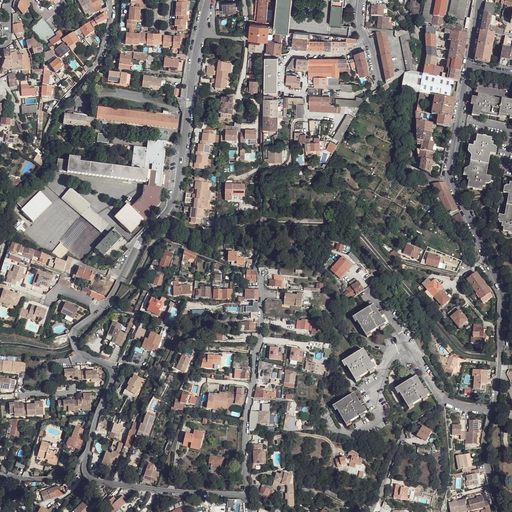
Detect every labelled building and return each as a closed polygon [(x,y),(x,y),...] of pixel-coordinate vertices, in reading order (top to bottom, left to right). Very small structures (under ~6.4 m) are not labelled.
[(17,7),(23,14),(27,10),(25,8),(29,3),(30,2),(27,0),(20,0),(19,3),(17,7)] [(89,0),(93,8),(100,4),(98,0),(89,0)] [(136,0),(136,4),(136,7),(130,7),(129,14),(140,15),(140,8),(143,8),(143,0),(136,0)] [(176,3),(176,10),(186,11),(187,4),(189,4),(189,0),(178,0),(178,3),(176,3)] [(271,1),(271,0),(259,0),(258,21),(266,22),(268,1),(271,1)] [(275,31),(289,32),(292,0),(277,0),(275,26),(276,27),(275,31)] [(341,0),(332,0),(330,25),(341,26),(343,5),(343,0),(341,0)] [(419,24),(422,0),(410,0),(410,6),(412,12),(412,13),(413,14),(418,25),(419,24)] [(426,0),(422,23),(432,25),(433,17),(436,0),(426,0)] [(436,0),(433,17),(443,19),(446,0),(436,0)] [(451,0),(449,18),(463,21),(467,0),(451,0)] [(223,3),(224,13),(236,12),(235,2),(234,2),(223,3)] [(484,13),(493,17),(494,10),(495,5),(495,4),(492,4),(490,3),(487,3),(486,3),(484,13)] [(371,15),(382,16),(383,6),(372,5),(371,15)] [(186,11),(176,10),(175,16),(176,16),(178,16),(178,20),(176,20),(175,20),(175,26),(177,27),(177,30),(185,31),(186,21),(188,21),(188,17),(186,17),(186,11)] [(101,15),(90,22),(93,27),(108,18),(105,13),(101,15)] [(481,31),(493,33),(496,18),(493,17),(484,13),(481,31)] [(140,15),(129,14),(129,20),(127,20),(127,28),(129,28),(133,28),(135,28),(136,21),(139,21),(140,15)] [(378,27),(388,29),(388,24),(389,18),(379,17),(378,27)] [(443,19),(433,17),(432,25),(432,26),(433,27),(441,28),(442,28),(443,23),(443,19)] [(505,32),(507,24),(496,18),(493,33),(495,34),(504,36),(505,32)] [(13,24),(14,34),(23,32),(21,23),(13,24)] [(85,37),(94,31),(89,23),(85,25),(80,29),(82,33),(85,37)] [(451,32),(461,34),(462,31),(462,27),(460,26),(460,25),(458,24),(458,26),(456,25),(456,24),(453,23),(453,25),(443,23),(442,28),(441,28),(441,30),(448,31),(451,32)] [(265,41),(268,42),(268,41),(269,26),(250,24),(249,40),(265,41)] [(426,35),(432,36),(432,34),(435,34),(435,31),(433,30),(433,28),(426,26),(425,26),(425,28),(426,35)] [(50,43),(52,46),(56,43),(61,40),(63,39),(64,38),(59,30),(56,33),(57,35),(49,41),(50,43)] [(475,61),(489,64),(495,34),(493,33),(481,31),(475,61)] [(139,34),(133,34),(132,44),(138,45),(139,43),(146,44),(146,45),(152,45),(153,35),(149,35),(147,35),(147,33),(139,32),(139,34)] [(285,33),(284,40),(292,41),(293,33),(285,32),(285,33)] [(411,40),(420,43),(420,42),(420,40),(419,40),(416,33),(413,32),(407,32),(409,35),(411,40)] [(452,41),(466,43),(467,35),(461,34),(451,32),(451,35),(450,41),(452,41)] [(73,34),(72,33),(64,38),(63,39),(66,43),(69,47),(74,44),(78,41),(74,36),(73,34)] [(310,36),(310,34),(295,33),(294,33),(294,37),(308,38),(307,43),(309,43),(309,41),(310,41),(310,38),(310,36)] [(396,73),(393,74),(385,34),(376,33),(383,64),(387,83),(405,74),(405,72),(404,73),(401,71),(396,73)] [(172,48),(180,48),(180,38),(184,38),(185,34),(177,34),(176,37),(169,37),(164,36),(164,34),(160,34),(159,36),(153,35),(152,45),(159,46),(159,45),(162,45),(162,47),(169,47),(169,46),(172,46),(172,48)] [(427,47),(436,49),(436,46),(436,38),(436,36),(435,36),(432,36),(426,35),(427,47)] [(86,41),(90,45),(93,43),(90,36),(85,40),(86,41)] [(293,47),(307,48),(307,43),(308,38),(294,37),(293,47)] [(32,46),(38,44),(33,39),(26,41),(28,49),(32,48),(32,46)] [(54,53),(56,51),(55,50),(63,43),(64,43),(61,40),(56,43),(52,46),(49,48),(51,50),(52,50),(54,53)] [(273,53),(281,54),(281,48),(282,46),(282,42),(281,42),(275,42),(268,41),(267,53),(273,53)] [(309,49),(309,50),(324,50),(336,50),(347,50),(347,49),(347,47),(347,42),(347,41),(331,42),(324,42),(310,41),(309,41),(309,43),(309,49)] [(401,42),(407,73),(411,72),(411,71),(414,71),(409,45),(408,41),(401,42)] [(450,51),(464,53),(466,43),(452,41),(451,46),(450,51)] [(61,58),(69,51),(63,43),(55,50),(56,51),(61,58)] [(260,44),(250,43),(250,50),(257,51),(262,51),(263,48),(260,44)] [(42,52),(41,49),(41,47),(40,44),(38,44),(32,46),(32,48),(33,54),(34,54),(42,52)] [(427,56),(436,58),(436,51),(436,49),(427,47),(427,56)] [(501,58),(509,60),(511,49),(503,48),(502,49),(501,55),(501,58)] [(44,57),(44,61),(48,60),(55,55),(55,54),(54,53),(52,50),(51,50),(48,52),(45,53),(44,57)] [(360,75),(369,74),(368,63),(365,52),(366,52),(365,51),(359,53),(355,54),(356,60),(357,65),(360,75)] [(448,60),(462,63),(464,53),(450,51),(448,60)] [(147,55),(134,54),(134,60),(137,60),(137,61),(147,62),(147,55)] [(22,70),(28,70),(27,55),(23,55),(20,56),(16,56),(17,60),(18,68),(21,67),(21,70),(22,70)] [(120,56),(118,68),(130,69),(131,64),(128,63),(129,57),(120,56)] [(424,75),(442,78),(442,74),(443,69),(442,68),(435,67),(436,58),(427,56),(424,74),(424,75)] [(172,71),(178,71),(179,59),(164,57),(163,67),(168,68),(173,68),(172,71)] [(279,57),(265,57),(264,92),(278,92),(279,57)] [(306,69),(309,69),(309,67),(309,59),(293,58),(287,67),(298,68),(306,69)] [(56,73),(64,67),(58,59),(49,65),(56,73)] [(309,67),(339,67),(339,71),(350,71),(348,65),(346,65),(347,59),(345,59),(339,59),(309,59),(309,67)] [(17,60),(7,61),(8,69),(9,69),(11,69),(18,68),(17,60)] [(460,72),(462,63),(448,60),(447,67),(447,70),(449,70),(460,72)] [(231,63),(218,62),(216,78),(215,82),(215,87),(227,89),(229,72),(230,72),(231,63)] [(214,67),(207,66),(206,74),(213,74),(214,67)] [(328,76),(339,77),(338,75),(339,71),(339,67),(309,67),(309,69),(309,71),(309,76),(309,79),(313,79),(313,76),(315,76),(327,76),(328,76)] [(79,69),(74,72),(80,79),(84,74),(79,69)] [(126,73),(109,70),(107,80),(125,83),(126,73)] [(447,79),(458,82),(460,72),(449,70),(448,75),(447,79)] [(412,92),(415,92),(419,74),(417,73),(414,73),(411,72),(407,73),(405,74),(402,89),(412,92)] [(15,74),(7,75),(9,87),(17,86),(15,74)] [(424,75),(424,74),(421,74),(419,74),(415,92),(415,93),(418,93),(420,93),(424,75)] [(161,86),(162,79),(156,78),(153,78),(153,76),(144,75),(142,86),(150,87),(150,85),(161,86)] [(287,75),(286,84),(292,84),(291,86),(300,87),(301,79),(297,79),(297,75),(287,75)] [(435,96),(455,100),(456,93),(450,92),(452,81),(447,79),(442,78),(424,75),(420,93),(424,94),(433,95),(435,96)] [(339,84),(339,77),(328,76),(327,76),(315,76),(315,88),(338,88),(339,84)] [(510,116),(511,116),(511,85),(477,79),(472,102),(474,102),(473,108),(475,109),(474,116),(479,117),(480,114),(487,115),(488,113),(499,115),(499,114),(507,116),(510,116)] [(37,94),(37,90),(30,90),(30,87),(29,87),(29,86),(28,86),(27,86),(22,86),(22,95),(37,94)] [(43,87),(42,97),(52,97),(53,88),(43,87)] [(310,104),(330,105),(330,97),(310,96),(310,104)] [(337,98),(337,105),(341,105),(360,107),(365,97),(357,96),(357,99),(337,98)] [(439,116),(452,118),(453,109),(455,100),(449,99),(435,96),(432,114),(433,115),(435,115),(439,116)] [(284,99),(284,107),(287,107),(288,107),(292,107),(292,104),(297,104),(297,117),(303,117),(304,98),(288,97),(284,97),(284,99)] [(220,108),(219,113),(221,114),(221,117),(231,118),(232,115),(233,104),(233,98),(228,98),(226,98),(226,99),(222,99),(222,100),(222,103),(220,103),(220,108)] [(264,129),(278,129),(278,111),(278,98),(276,98),(268,98),(267,98),(264,98),(264,124),(264,129)] [(24,105),(23,112),(37,113),(38,107),(24,105)] [(360,107),(341,105),(341,111),(348,112),(355,115),(360,107)] [(98,115),(97,118),(177,129),(178,119),(175,119),(175,115),(168,115),(163,114),(156,113),(156,114),(99,107),(98,115)] [(348,128),(354,116),(348,113),(342,124),(348,128)] [(92,127),(93,128),(94,118),(89,117),(74,116),(68,115),(65,114),(63,124),(92,127)] [(437,125),(450,127),(452,118),(439,116),(437,125)] [(417,130),(431,133),(433,124),(417,121),(417,130)] [(340,141),(348,128),(342,124),(334,137),(340,141)] [(231,126),(221,126),(221,131),(226,131),(225,141),(237,142),(237,132),(230,131),(231,126)] [(213,131),(204,130),(204,135),(203,141),(212,142),(215,143),(216,135),(213,135),(213,131)] [(424,141),(430,142),(431,133),(417,130),(417,140),(424,141)] [(245,134),(241,133),(241,143),(245,143),(245,140),(256,140),(256,131),(245,131),(245,134)] [(311,149),(311,141),(311,137),(306,137),(306,134),(303,134),(301,134),(300,132),(295,132),(295,139),(300,139),(299,140),(306,142),(306,149),(311,149)] [(98,142),(109,144),(110,135),(98,134),(98,142)] [(491,139),(469,134),(461,175),(468,177),(467,180),(469,181),(467,188),(482,191),(482,186),(485,187),(485,183),(486,181),(488,181),(489,176),(486,176),(490,154),(493,154),(494,149),(492,149),(493,143),(491,142),(491,139)] [(18,138),(7,136),(6,143),(16,145),(18,138)] [(312,149),(320,149),(324,149),(324,142),(320,142),(320,136),(311,137),(311,141),(311,149),(312,149)] [(148,139),(147,148),(147,152),(146,163),(149,163),(153,164),(152,171),(159,172),(163,172),(167,141),(148,139)] [(326,149),(333,153),(338,144),(331,140),(326,149)] [(422,150),(432,152),(434,143),(430,142),(424,141),(423,146),(422,150)] [(98,142),(94,142),(94,146),(134,150),(134,147),(109,144),(98,142)] [(210,146),(199,145),(199,148),(198,152),(207,153),(209,153),(210,146)] [(147,148),(134,147),(134,150),(132,168),(140,169),(140,168),(142,168),(142,170),(144,170),(146,163),(147,152),(147,148)] [(282,150),(269,151),(269,158),(265,158),(265,164),(282,163),(282,150)] [(422,160),(432,162),(433,153),(432,152),(422,150),(421,150),(420,150),(419,154),(418,159),(422,160)] [(207,157),(198,156),(197,159),(197,164),(206,165),(208,165),(209,158),(207,157)] [(147,182),(148,170),(144,170),(142,170),(140,169),(132,168),(80,162),(68,161),(63,160),(58,160),(56,171),(147,182)] [(420,169),(430,174),(432,166),(435,167),(435,162),(434,162),(433,162),(432,162),(422,160),(420,169)] [(148,170),(147,182),(162,184),(162,181),(158,181),(159,172),(152,171),(148,170)] [(511,178),(504,177),(501,192),(498,191),(497,191),(496,192),(496,193),(497,195),(500,195),(496,219),(503,220),(502,227),(504,227),(504,231),(511,232),(511,178)] [(15,188),(19,185),(7,180),(4,183),(15,188)] [(135,207),(146,218),(160,203),(162,185),(162,184),(147,182),(145,196),(135,207)] [(205,183),(197,182),(196,188),(196,189),(198,190),(209,191),(209,184),(205,183)] [(448,214),(458,210),(445,183),(433,184),(438,195),(441,201),(448,214)] [(224,185),(223,201),(243,202),(243,185),(224,185)] [(17,205),(23,210),(39,194),(35,190),(33,188),(17,205)] [(62,199),(81,215),(89,207),(90,205),(71,188),(62,199)] [(209,191),(198,190),(197,199),(209,201),(211,201),(212,192),(209,191)] [(52,204),(40,192),(39,194),(23,210),(22,212),(33,223),(52,204)] [(208,210),(209,201),(197,199),(195,199),(194,208),(205,209),(208,210)] [(146,218),(135,207),(134,205),(132,207),(129,203),(115,217),(131,233),(140,224),(146,218)] [(81,215),(102,233),(109,224),(89,207),(81,215)] [(204,219),(205,209),(194,208),(192,208),(191,212),(191,216),(192,216),(192,218),(191,222),(202,223),(202,219),(204,219)] [(465,227),(466,227),(463,221),(462,219),(461,217),(459,213),(452,216),(451,217),(461,225),(465,227)] [(112,232),(114,235),(116,233),(120,236),(122,238),(124,236),(116,228),(112,232)] [(397,234),(390,231),(388,236),(395,239),(396,235),(397,234)] [(104,256),(107,253),(106,251),(118,238),(114,235),(112,232),(107,237),(96,248),(104,256)] [(107,253),(122,238),(120,236),(118,238),(106,251),(107,253)] [(403,253),(414,258),(417,259),(418,256),(421,250),(407,244),(403,253)] [(18,245),(16,251),(17,252),(22,254),(23,253),(25,248),(18,245)] [(25,248),(23,253),(34,257),(36,252),(25,248)] [(397,265),(399,262),(401,258),(402,259),(403,257),(401,255),(401,254),(395,250),(389,254),(388,256),(397,265)] [(162,258),(159,267),(164,269),(164,268),(167,269),(173,254),(165,251),(163,255),(162,258)] [(193,260),(196,255),(185,251),(183,256),(184,256),(182,261),(187,264),(189,258),(193,260)] [(228,251),(227,260),(231,261),(231,264),(243,265),(244,257),(238,257),(239,252),(228,251)] [(46,255),(36,252),(34,257),(41,259),(39,262),(46,264),(49,256),(46,255)] [(358,265),(361,262),(352,253),(349,255),(358,265)] [(426,264),(438,267),(439,263),(439,262),(437,262),(438,258),(439,257),(428,254),(427,260),(426,264)] [(65,268),(64,271),(67,272),(69,271),(73,259),(69,258),(68,259),(67,262),(65,268)] [(339,278),(347,270),(346,269),(350,265),(345,261),(344,262),(341,259),(331,271),(339,278)] [(65,268),(67,262),(61,260),(59,266),(65,268)] [(25,270),(15,266),(13,273),(10,271),(7,278),(8,279),(7,283),(16,286),(17,282),(20,283),(25,270)] [(85,279),(92,282),(96,273),(94,272),(80,267),(79,269),(77,268),(73,279),(75,279),(75,282),(79,283),(81,278),(82,278),(85,279)] [(256,273),(252,273),(252,272),(247,271),(246,280),(250,281),(250,283),(254,283),(254,281),(255,281),(256,273)] [(53,277),(39,272),(33,286),(40,288),(41,285),(49,288),(53,277)] [(481,299),(490,294),(491,293),(476,273),(467,280),(469,283),(466,284),(475,295),(477,294),(481,299)] [(161,287),(165,276),(157,274),(153,284),(161,287)] [(100,277),(91,295),(97,298),(106,280),(100,277)] [(428,279),(422,284),(425,287),(428,290),(427,291),(428,293),(429,292),(434,297),(442,290),(443,289),(440,285),(438,284),(437,285),(434,281),(431,283),(428,279)] [(108,280),(99,298),(105,298),(113,282),(108,280)] [(65,281),(63,286),(72,290),(72,284),(65,281)] [(358,281),(352,285),(347,288),(349,290),(343,294),(346,298),(352,294),(352,295),(356,293),(357,294),(364,289),(358,281)] [(8,288),(1,285),(0,287),(0,289),(4,291),(0,302),(9,306),(9,304),(10,302),(17,304),(20,296),(7,291),(8,288)] [(183,286),(174,287),(175,296),(192,294),(192,287),(190,287),(190,285),(183,286)] [(210,298),(210,289),(201,288),(200,291),(200,296),(200,298),(210,298)] [(446,292),(443,289),(442,290),(450,299),(453,297),(452,296),(451,297),(448,294),(449,293),(448,292),(447,293),(446,292)] [(214,299),(222,299),(223,291),(222,291),(220,290),(214,290),(214,295),(214,299)] [(442,307),(450,299),(442,290),(434,297),(438,301),(442,306),(442,307)] [(233,300),(233,291),(224,291),(223,291),(222,299),(233,300)] [(253,291),(246,291),(246,300),(258,300),(258,291),(253,291)] [(427,291),(425,293),(432,299),(434,297),(429,292),(428,293),(427,291)] [(294,296),(284,295),(284,303),(295,304),(295,307),(301,308),(302,295),(297,294),(296,296),(294,296)] [(492,297),(490,294),(481,299),(480,300),(483,304),(492,297)] [(147,296),(142,306),(146,308),(151,298),(147,296)] [(147,310),(163,319),(166,314),(161,311),(167,299),(160,296),(158,301),(152,298),(149,304),(150,304),(147,310)] [(79,309),(66,303),(61,313),(74,319),(79,309)] [(257,319),(257,312),(258,303),(253,303),(253,307),(245,307),(245,313),(250,313),(250,319),(257,319)] [(30,312),(22,309),(20,316),(27,318),(28,316),(34,318),(35,316),(44,319),(47,311),(32,305),(30,312)] [(379,313),(375,306),(356,316),(358,321),(367,336),(371,333),(380,327),(385,325),(387,323),(384,319),(383,320),(381,317),(379,313)] [(451,317),(458,312),(455,307),(447,313),(451,317)] [(459,327),(467,320),(465,317),(464,316),(462,315),(462,314),(459,311),(458,312),(451,317),(455,322),(459,327)] [(132,318),(125,334),(127,335),(131,337),(137,321),(132,318)] [(163,338),(151,333),(141,330),(144,321),(141,320),(133,340),(137,341),(137,340),(144,343),(146,339),(148,341),(145,349),(152,353),(155,347),(159,348),(163,338)] [(318,322),(302,320),(302,322),(298,321),(297,328),(301,329),(301,330),(312,331),(312,335),(318,336),(319,329),(317,329),(318,322)] [(123,326),(116,323),(109,337),(116,339),(114,344),(122,347),(127,335),(125,334),(120,332),(123,326)] [(252,332),(253,323),(244,323),(244,332),(252,332)] [(473,343),(484,343),(484,337),(486,337),(486,333),(483,333),(483,329),(482,328),(482,324),(474,324),(473,336),(473,343)] [(131,337),(127,335),(122,347),(126,349),(131,337)] [(277,349),(269,348),(269,360),(280,361),(281,353),(277,353),(277,349)] [(300,351),(293,349),(290,360),(302,363),(304,353),(300,353),(300,351)] [(364,350),(344,361),(347,366),(356,380),(360,378),(370,372),(374,370),(376,368),(374,364),(372,364),(371,361),(368,357),(364,350)] [(221,356),(209,354),(208,358),(203,358),(202,367),(213,368),(214,364),(220,365),(221,356)] [(445,360),(443,367),(446,372),(454,374),(458,360),(455,359),(456,357),(451,355),(449,361),(445,360)] [(187,368),(190,360),(182,356),(179,364),(187,368)] [(21,371),(25,372),(26,364),(3,362),(3,369),(12,370),(12,372),(21,373),(21,371)] [(307,362),(305,370),(325,374),(326,366),(307,362)] [(184,373),(187,368),(179,364),(177,370),(184,373)] [(78,380),(82,380),(81,372),(78,372),(78,371),(72,372),(72,370),(64,371),(64,377),(71,376),(72,379),(78,378),(78,380)] [(474,389),(480,389),(480,385),(482,385),(482,384),(485,384),(486,379),(486,376),(487,372),(476,370),(474,370),(473,377),(475,377),(474,389)] [(97,375),(97,371),(81,372),(82,380),(91,379),(97,379),(98,381),(101,381),(101,375),(97,375)] [(135,394),(143,379),(133,375),(131,379),(135,381),(132,387),(128,385),(125,389),(125,392),(134,396),(135,394)] [(294,384),(295,375),(293,375),(285,375),(284,383),(294,384)] [(416,377),(397,389),(400,393),(408,408),(413,406),(423,400),(427,397),(429,395),(427,391),(425,392),(423,388),(421,385),(416,377)] [(0,390),(2,391),(2,389),(14,390),(15,380),(0,378),(0,390)] [(135,381),(131,379),(130,378),(127,384),(128,385),(132,387),(135,381)] [(228,394),(226,407),(241,408),(242,405),(243,405),(245,389),(237,388),(237,395),(228,394)] [(272,399),(272,394),(263,393),(264,391),(262,391),(262,389),(257,388),(256,392),(255,397),(261,398),(272,399)] [(171,408),(170,411),(176,411),(176,410),(177,410),(177,409),(182,409),(183,404),(189,404),(189,403),(194,404),(195,397),(186,395),(187,392),(181,391),(180,401),(175,400),(173,408),(171,408)] [(208,394),(206,408),(217,409),(217,408),(219,408),(226,409),(226,407),(228,394),(219,393),(218,395),(208,394)] [(355,393),(335,405),(347,425),(352,422),(360,416),(365,413),(368,412),(365,407),(363,408),(362,405),(360,401),(355,393)] [(84,400),(81,400),(78,400),(78,410),(82,409),(82,408),(83,408),(88,408),(88,407),(91,407),(91,399),(94,399),(93,394),(83,395),(84,398),(84,400)] [(74,413),(78,413),(78,410),(78,400),(71,401),(66,401),(60,402),(60,408),(63,407),(69,407),(69,411),(74,410),(74,413)] [(38,404),(35,404),(27,405),(28,416),(36,416),(36,413),(44,413),(43,401),(38,402),(38,404)] [(20,416),(28,416),(27,405),(23,405),(19,405),(18,403),(10,403),(10,414),(19,414),(20,416)] [(256,426),(267,427),(269,404),(261,403),(261,412),(251,412),(250,416),(249,429),(256,430),(256,426)] [(144,424),(141,423),(137,435),(147,439),(154,418),(147,415),(144,424)] [(9,420),(5,420),(5,424),(9,425),(8,425),(9,425),(11,426),(10,433),(10,435),(18,436),(21,422),(28,421),(28,419),(21,420),(13,420),(9,420)] [(43,419),(40,419),(34,435),(32,440),(34,441),(38,432),(41,424),(43,419)] [(470,432),(464,431),(464,439),(464,444),(476,443),(476,433),(477,433),(477,420),(470,420),(470,432)] [(460,424),(451,424),(451,435),(460,435),(460,439),(464,439),(464,431),(460,431),(460,424)] [(131,426),(128,433),(129,433),(134,435),(137,428),(132,426),(131,426)] [(76,427),(71,438),(69,437),(66,444),(67,445),(76,448),(80,450),(84,439),(80,437),(83,430),(76,427)] [(422,427),(417,436),(426,442),(432,433),(422,427)] [(191,436),(184,435),(182,447),(186,448),(186,446),(187,444),(190,444),(190,446),(189,449),(198,450),(201,433),(192,431),(191,436)] [(130,448),(134,435),(129,433),(124,446),(130,448)] [(53,446),(42,442),(37,457),(48,460),(52,462),(54,456),(55,454),(51,453),(53,446)] [(262,446),(257,446),(257,452),(254,452),(254,465),(262,465),(262,453),(262,446)] [(344,457),(335,460),(337,468),(341,466),(340,465),(347,464),(348,464),(348,466),(354,468),(355,464),(360,466),(361,460),(357,459),(359,453),(349,450),(347,455),(351,456),(349,460),(345,459),(344,457)] [(115,464),(118,456),(112,455),(111,455),(106,453),(100,472),(105,474),(106,468),(113,470),(115,464)] [(470,454),(455,457),(458,471),(462,470),(463,474),(470,472),(471,472),(470,468),(473,467),(470,454)] [(59,457),(54,456),(52,462),(48,460),(47,463),(56,465),(59,457)] [(209,467),(211,467),(221,468),(221,465),(222,465),(223,459),(209,457),(209,467)] [(152,471),(154,466),(148,464),(144,475),(153,479),(155,472),(152,471)] [(136,477),(139,469),(133,466),(130,474),(136,477)] [(471,472),(470,472),(471,476),(466,477),(467,482),(466,482),(467,487),(478,485),(476,475),(479,474),(478,470),(471,472)] [(158,474),(155,472),(153,479),(144,475),(143,479),(150,482),(151,480),(155,482),(158,474)] [(276,473),(274,483),(278,484),(280,484),(287,486),(287,493),(287,500),(288,506),(294,505),(292,476),(284,474),(283,476),(280,475),(276,473)] [(361,485),(353,481),(349,490),(357,493),(361,485)] [(263,484),(260,493),(273,498),(274,492),(270,490),(271,487),(263,484)] [(402,485),(396,484),(395,491),(396,491),(396,493),(395,493),(394,498),(409,501),(411,491),(407,490),(407,489),(401,488),(402,485)] [(44,501),(63,494),(60,486),(41,493),(44,501)] [(310,491),(299,486),(298,490),(308,495),(310,491)] [(337,495),(326,489),(324,493),(335,498),(337,495)] [(111,511),(116,511),(119,509),(128,501),(123,497),(118,502),(109,510),(111,511)] [(109,510),(118,502),(114,498),(105,506),(109,510)] [(484,501),(483,498),(477,499),(469,501),(470,506),(471,511),(484,508),(485,510),(481,511),(490,511),(488,500),(484,501)] [(453,503),(449,504),(450,511),(465,511),(467,511),(466,506),(464,500),(456,502),(453,503)] [(84,502),(73,511),(90,511),(92,510),(88,506),(86,504),(84,502)]
